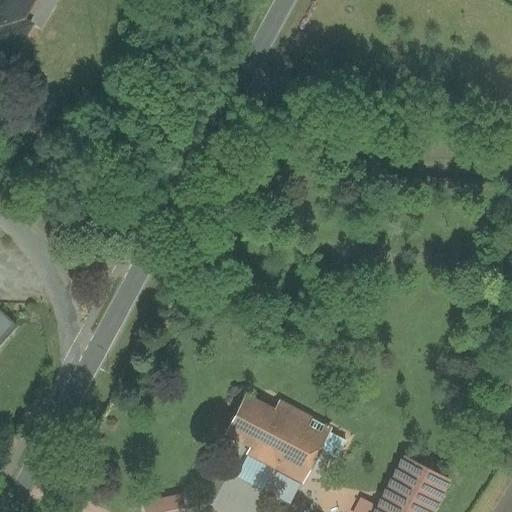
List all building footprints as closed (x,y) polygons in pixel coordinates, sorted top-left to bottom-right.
[(0,0),(0,52),(18,22),(31,0),(0,0)] [(36,32),(18,22),(0,52),(0,57),(16,67),(36,32)] [(0,338),(19,318),(0,301),(0,338)] [(277,473),(302,486),(334,427),(255,385),(224,444),(249,457),(277,473)] [(371,511),(434,511),(452,479),(403,453),(371,511)] [(256,511),(277,473),(249,457),(225,502),(244,511),(256,511)] [(185,511),(180,492),(143,502),(145,511),(185,511)]
